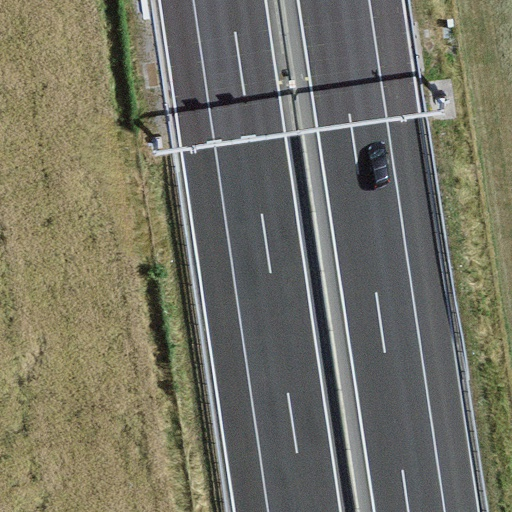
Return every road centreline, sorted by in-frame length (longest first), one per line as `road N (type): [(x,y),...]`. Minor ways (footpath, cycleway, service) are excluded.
road 1 (motorway): [(408,511),(332,0)]
road 2 (motorway): [(230,0),(305,511)]
